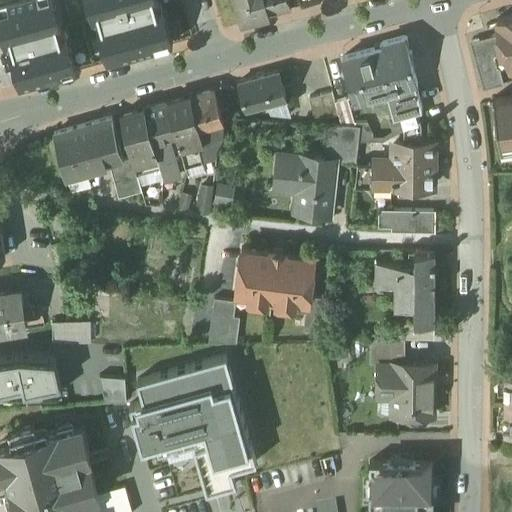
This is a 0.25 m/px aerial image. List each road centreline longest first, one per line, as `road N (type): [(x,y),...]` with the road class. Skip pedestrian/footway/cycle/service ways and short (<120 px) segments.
road 1 (residential): [(445,0),(470,138),(468,511)]
road 2 (residential): [(220,56),(0,124)]
road 3 (residential): [(414,0),(220,56)]
